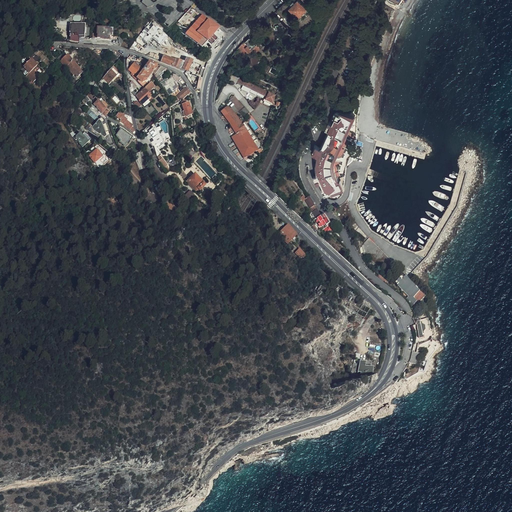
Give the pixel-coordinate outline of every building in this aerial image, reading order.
[(302,3),(299,0),(297,0),(295,2),(294,1),(293,1),(292,3),(292,4),(293,5),(289,8),(293,12),(293,13),(300,20),(310,10),(303,3),(302,3)] [(186,13),(178,22),(182,25),(190,17),(186,13)] [(208,41),(213,35),(219,28),(202,15),(185,35),(203,48),(208,41)] [(151,22),(133,43),(140,49),(159,28),(151,22)] [(78,36),(85,37),(85,24),(71,23),(70,28),(69,28),(69,31),(72,31),(71,34),(78,35),(78,36)] [(96,33),(96,37),(97,37),(97,39),(109,40),(109,36),(111,36),(111,31),(106,30),(106,29),(97,28),(97,33),(96,33)] [(219,40),(213,35),(208,41),(214,46),(219,40)] [(249,47),(243,59),(252,50),(253,51),(254,50),(256,52),(260,48),(250,37),(246,42),(245,41),(243,42),(249,47)] [(238,63),(243,59),(249,47),(243,42),(241,45),(242,45),(239,50),(241,52),(234,59),(238,63)] [(116,50),(113,50),(108,54),(116,59),(121,54),(116,50)] [(262,58),(257,54),(250,65),(254,68),(262,58)] [(82,73),(68,55),(61,60),(76,78),(82,73)] [(197,90),(197,88),(197,87),(199,76),(202,69),(194,65),(192,69),(189,67),(191,63),(192,61),(187,59),(185,62),(183,61),(182,62),(176,59),(175,60),(174,60),(173,61),(163,57),(161,62),(168,65),(185,71),(184,75),(191,83),(195,90),(197,90)] [(202,69),(205,62),(194,57),(192,61),(191,63),(194,65),(202,69)] [(33,82),(35,84),(36,83),(34,81),(38,78),(34,73),(32,71),(35,69),(38,65),(32,59),(29,61),(30,62),(25,67),(27,69),(24,72),(27,75),(27,76),(33,82)] [(144,88),(153,77),(150,75),(156,68),(158,65),(149,62),(148,63),(144,69),(137,78),(138,80),(137,81),(144,88)] [(142,69),(134,63),(129,69),(137,76),(142,69)] [(119,74),(112,67),(110,69),(116,76),(119,74)] [(110,69),(101,79),(107,85),(116,76),(110,69)] [(175,82),(172,77),(165,82),(163,80),(161,82),(169,95),(175,91),(174,90),(177,87),(174,83),(175,82)] [(272,105),(274,96),(238,77),(236,81),(265,97),(263,100),(272,105)] [(149,97),(150,96),(149,94),(150,93),(149,92),(155,88),(151,83),(136,95),(140,100),(139,100),(142,104),(150,98),(149,97)] [(183,98),(192,92),(189,89),(187,86),(176,94),(180,100),(183,98)] [(165,108),(168,106),(158,95),(156,98),(165,108)] [(102,111),(104,113),(107,115),(108,116),(109,114),(108,113),(109,111),(108,109),(105,107),(99,100),(95,103),(97,105),(102,111)] [(187,103),(184,100),(181,102),(184,110),(182,111),(185,117),(186,116),(187,117),(191,115),(187,103)] [(227,105),(225,106),(228,109),(230,112),(232,115),(234,117),(235,118),(236,121),(237,123),(239,127),(240,128),(243,127),(244,130),(249,138),(252,144),(257,142),(243,122),(240,124),(236,118),(234,114),(227,105)] [(225,106),(220,110),(229,124),(236,134),(232,137),(244,157),(255,150),(252,144),(249,138),(244,130),(243,127),(240,128),(239,127),(237,123),(236,121),(235,118),(234,117),(232,115),(230,112),(228,109),(225,106)] [(87,112),(95,118),(97,115),(90,109),(87,112)] [(244,115),(248,121),(249,121),(249,120),(249,119),(250,118),(251,119),(252,119),(257,126),(258,125),(249,111),(244,115)] [(357,139),(358,126),(349,124),(352,119),(337,112),(336,113),(335,113),(334,114),(335,114),(331,123),(329,122),(325,130),(329,131),(321,149),(317,147),(313,155),(318,157),(317,163),(316,176),(313,177),(317,185),(320,184),(325,196),(343,187),(346,166),(353,161),(352,154),(349,154),(347,146),(350,140),(357,139)] [(135,132),(133,129),(134,129),(131,126),(132,125),(127,120),(128,118),(125,116),(123,119),(122,118),(120,121),(123,123),(134,132),(135,133),(135,132)] [(107,135),(103,122),(95,131),(105,138),(107,135)] [(125,144),(131,137),(121,129),(117,134),(121,140),(120,141),(125,144)] [(161,143),(161,138),(156,129),(147,134),(156,150),(158,149),(156,147),(160,145),(161,143)] [(77,134),(75,132),(72,134),(76,140),(77,139),(80,143),(83,146),(90,140),(85,133),(83,135),(80,132),(77,134)] [(165,145),(161,138),(161,143),(160,145),(156,147),(158,149),(165,145)] [(102,167),(111,160),(108,156),(106,153),(107,153),(101,146),(100,147),(99,145),(97,147),(95,145),(91,149),(91,148),(87,151),(88,152),(87,153),(94,163),(97,161),(102,167)] [(163,157),(158,160),(164,167),(168,171),(170,170),(169,168),(170,167),(163,157)] [(177,185),(179,186),(182,184),(181,182),(182,182),(175,173),(174,174),(172,173),(170,175),(177,185)] [(187,180),(186,181),(188,183),(189,182),(195,189),(196,190),(200,189),(204,184),(203,182),(194,173),(187,180)] [(183,195),(190,202),(194,198),(194,199),(196,198),(196,197),(197,196),(190,189),(183,195)] [(319,215),(308,196),(306,198),(307,199),(305,200),(309,208),(307,209),(309,213),(312,211),(315,217),(314,218),(321,229),(329,224),(323,213),(319,215)] [(352,217),(348,204),(347,200),(343,204),(340,206),(338,207),(338,214),(342,221),(344,221),(359,232),(360,231),(366,237),(367,236),(352,217)] [(296,234),(287,225),(279,233),(287,242),(296,234)] [(390,268),(395,264),(394,262),(369,238),(362,244),(365,252),(374,261),(383,263),(390,268)] [(406,277),(404,275),(403,276),(401,275),(399,277),(399,279),(396,282),(398,284),(396,286),(408,297),(406,300),(412,307),(422,296),(404,278),(406,277)] [(427,329),(424,309),(414,318),(415,322),(418,338),(416,345),(420,343),(418,351),(421,352),(426,347),(428,337),(430,336),(429,332),(428,330),(428,329),(427,329)] [(367,376),(375,373),(376,368),(373,368),(374,367),(366,365),(366,361),(361,360),(359,370),(362,370),(362,372),(367,373),(367,376)] [(403,379),(405,378),(406,378),(408,377),(409,375),(411,373),(413,372),(413,371),(409,370),(406,373),(403,379)] [(405,378),(403,379),(405,381),(407,379),(414,374),(416,371),(415,371),(413,371),(413,372),(411,373),(409,375),(408,377),(406,378),(405,378)]
